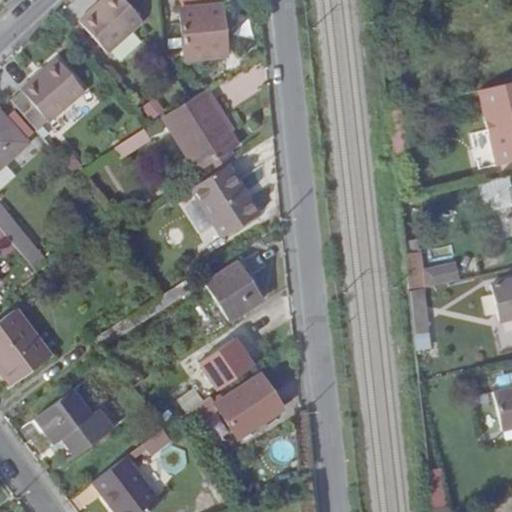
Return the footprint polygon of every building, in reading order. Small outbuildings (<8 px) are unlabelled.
[(106,0),(82,20),(110,53),(144,25),(123,0),(106,0)] [(231,55),(223,0),(184,0),(185,8),(181,9),(188,60),(231,55)] [(88,90),(61,57),(24,87),(51,119),(52,120),(88,90)] [(511,83),(489,89),(506,164),(511,162),(511,83)] [(24,89),(13,98),(39,129),(51,119),(24,89)] [(201,176),(210,171),(236,155),(246,149),(220,108),(222,106),(213,91),(198,100),(166,119),(201,176)] [(148,111),(157,122),(167,112),(159,102),(148,111)] [(0,167),(12,157),(34,137),(6,107),(0,112),(0,167)] [(153,141),(147,131),(138,136),(144,147),(153,141)] [(144,147),(138,136),(118,148),(124,158),(144,147)] [(210,171),(215,178),(233,167),(242,162),(236,155),(210,171)] [(12,157),(0,167),(0,177),(6,184),(23,169),(12,157)] [(229,242),(265,219),(233,167),(215,178),(197,188),(229,242)] [(511,176),(488,182),(494,211),(511,207),(511,176)] [(0,206),(0,217),(10,231),(24,247),(36,237),(6,201),(0,206)] [(10,231),(0,217),(0,239),(10,231)] [(54,256),(36,237),(24,247),(39,265),(54,256)] [(430,252),(428,240),(411,242),(413,256),(430,252)] [(413,256),(417,289),(439,284),(432,252),(430,252),(413,256)] [(246,263),(208,286),(211,291),(233,325),(271,302),(246,263)] [(189,282),(165,296),(99,336),(106,346),(197,292),(189,282)] [(511,327),(511,283),(496,288),(505,329),(511,327)] [(22,306),(0,321),(0,349),(22,379),(57,354),(22,306)] [(430,373),(441,371),(435,320),(424,322),(430,373)] [(82,347),(92,358),(107,347),(106,346),(99,336),(82,347)] [(243,337),(206,360),(224,388),(261,365),(243,337)] [(0,366),(14,385),(22,379),(0,349),(0,366)] [(226,401),(224,402),(227,406),(246,436),(293,406),(271,373),(226,401)] [(102,402),(95,407),(78,385),(40,412),(58,435),(65,430),(81,450),(118,422),(102,402)] [(511,388),(501,391),(509,432),(511,431),(511,388)] [(219,391),(219,392),(192,409),(201,423),(227,406),(224,402),(226,401),(219,391)] [(170,438),(163,428),(146,439),(150,443),(154,449),(170,438)] [(146,439),(131,451),(134,455),(150,443),(146,439)] [(131,451),(96,477),(122,511),(142,511),(164,497),(134,455),(131,451)]
